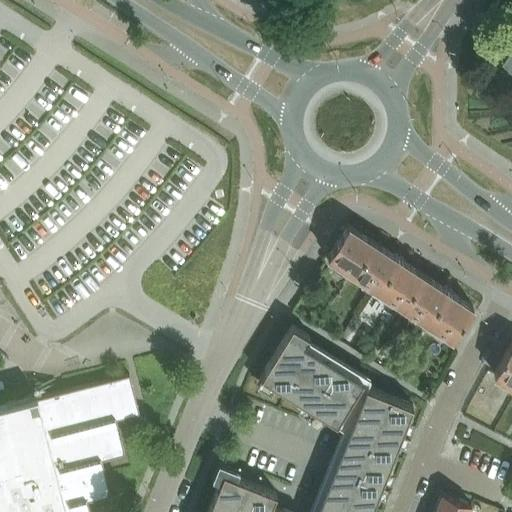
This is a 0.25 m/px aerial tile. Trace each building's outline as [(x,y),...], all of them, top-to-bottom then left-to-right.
[(511,44),(501,56),(511,66),(511,44)] [(328,255),(328,256),(352,272),(373,240),(348,224),(328,255)] [(404,258),(396,253),(395,252),(394,254),(373,240),(352,272),(388,295),(385,299),(390,302),(393,299),(401,305),(423,273),(403,260),(404,258)] [(453,291),(444,285),(443,286),(423,273),(401,305),(437,328),(435,331),(440,334),(442,331),(452,338),(473,306),(452,292),(453,291)] [(291,324),(260,375),(261,376),(275,385),(298,399),(321,413),(336,422),(342,427),(332,453),(323,475),(314,497),(308,511),(314,511),(347,429),(365,385),(366,385),(369,377),(306,338),(309,334),(291,324)] [(511,339),(511,340),(493,373),(511,383),(511,384),(510,388),(511,389),(511,339)] [(0,511),(90,511),(87,499),(110,493),(101,459),(124,453),(115,418),(139,412),(129,373),(0,405),(0,511)] [(369,511),(375,496),(385,471),(396,445),(406,420),(412,404),(366,386),(366,385),(365,385),(347,429),(314,511),(369,511)] [(286,511),(270,506),(276,492),(239,477),(222,470),(222,471),(218,482),(216,487),(206,511),(205,511),(286,511)] [(432,511),(466,511),(470,503),(441,492),(432,511)]
